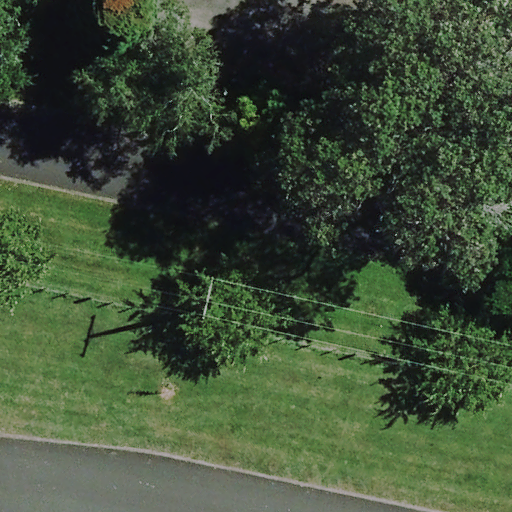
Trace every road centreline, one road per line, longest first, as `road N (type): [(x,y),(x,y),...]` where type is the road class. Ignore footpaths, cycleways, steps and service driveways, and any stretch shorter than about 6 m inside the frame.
road 1 (unknown): [(0,19),(511,125)]
road 2 (residential): [(0,474),(209,511)]
